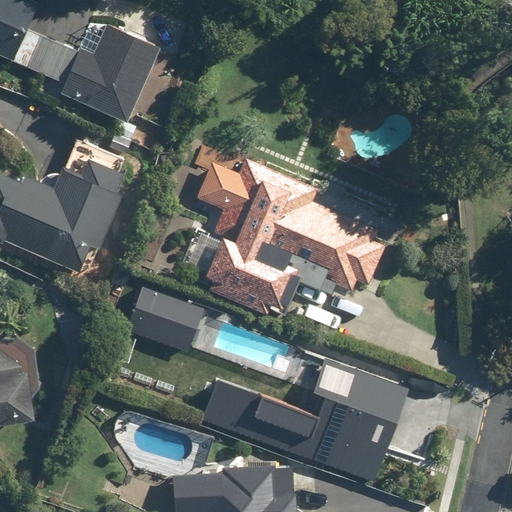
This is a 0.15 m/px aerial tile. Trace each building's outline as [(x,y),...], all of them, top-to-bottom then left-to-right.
[(31,28),(41,0),(0,0),(0,57),(62,82),(59,90),(131,119),(161,44),(89,15),(76,46),(31,28)] [(58,181),(1,159),(0,161),(0,239),(89,274),(134,156),(77,134),(58,181)] [(215,280),(211,293),(271,313),(273,306),(287,310),(298,279),(338,292),(340,284),(353,288),(356,280),(370,285),(383,244),(375,242),(380,226),(312,204),(320,182),(207,145),(191,194),(221,204),(212,229),(220,232),(205,277),(215,280)] [(0,424),(38,419),(27,357),(0,340),(0,424)] [(409,385),(323,356),(312,387),(264,370),(258,389),(217,375),(202,420),(377,480),(409,385)] [(223,476),(174,479),(175,511),(295,511),(293,465),(223,469),(223,476)]
